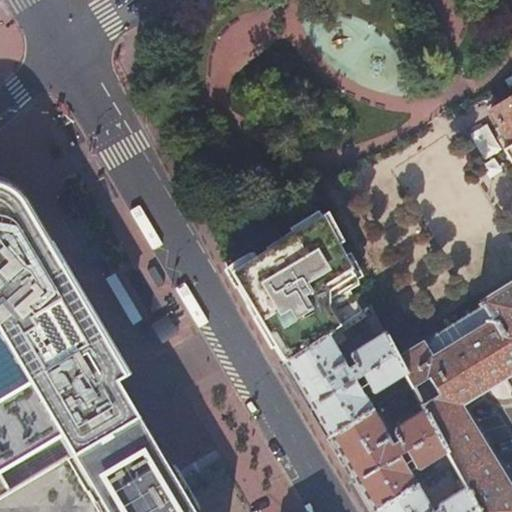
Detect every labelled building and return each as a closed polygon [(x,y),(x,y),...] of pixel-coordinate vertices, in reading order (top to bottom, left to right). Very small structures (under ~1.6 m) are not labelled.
[(511,97),(489,111),(510,146),(502,151),(511,167),(511,282),(479,303),(481,307),(397,359),(404,374),(410,385),(412,389),(429,381),(437,396),(421,404),(424,410),(446,452),(451,462),(465,488),(477,511),(511,511),(511,493),(458,407),(503,380),(511,394),(510,396),(511,399),(511,97)] [(0,472),(6,468),(18,488),(75,454),(140,416),(119,379),(131,372),(53,240),(49,242),(24,201),(10,194),(0,190),(0,472)] [(258,320),(282,361),(336,327),(360,312),(347,292),(356,287),(321,217),(230,272),(258,320)] [(404,374),(397,359),(388,342),(383,333),(351,352),(350,356),(354,364),(347,368),(335,346),(340,343),(342,338),(336,327),(282,361),(283,362),(300,392),(308,405),(327,437),(371,409),(355,381),(362,377),(371,393),(374,393),(404,374)] [(297,394),(300,392),(283,362),(279,365),(297,394)] [(429,381),(412,389),(421,404),(437,396),(429,381)] [(392,444),(371,409),(327,437),(350,477),(370,511),(371,511),(416,484),(399,456),(405,453),(413,467),(419,468),(446,452),(424,410),(396,427),(394,434),(397,440),(392,444)] [(197,511),(140,416),(75,454),(109,511),(197,511)] [(477,511),(465,488),(438,503),(436,509),(437,511),(432,511),(416,484),(371,511),(477,511)]
